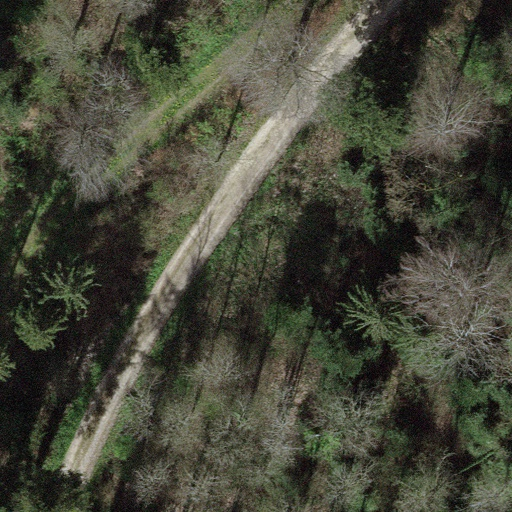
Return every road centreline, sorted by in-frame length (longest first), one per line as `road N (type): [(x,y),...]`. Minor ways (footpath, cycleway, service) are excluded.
road 1 (track): [(60,511),(150,308),(200,230),(384,0)]
road 2 (track): [(301,0),(138,134),(0,272)]
